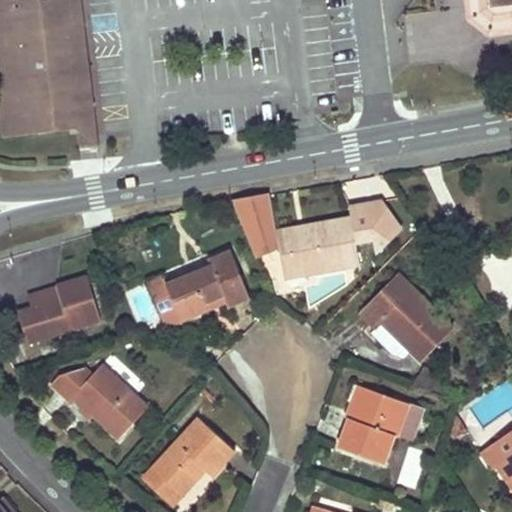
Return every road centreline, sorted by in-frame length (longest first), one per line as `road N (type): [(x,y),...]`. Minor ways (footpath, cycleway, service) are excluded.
road 1 (tertiary): [(511,119),(95,192)]
road 2 (residential): [(257,511),(293,408),(284,366)]
road 3 (residential): [(0,422),(84,511)]
